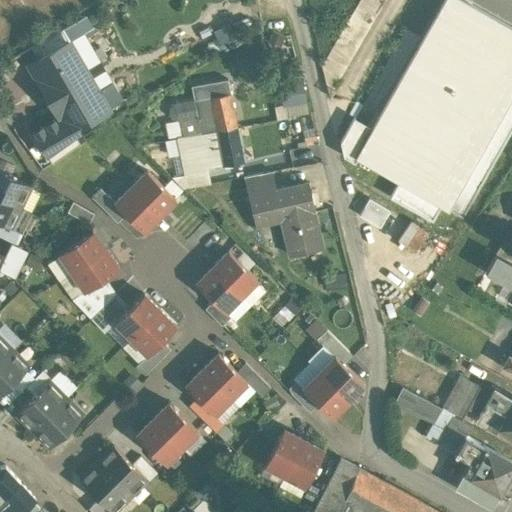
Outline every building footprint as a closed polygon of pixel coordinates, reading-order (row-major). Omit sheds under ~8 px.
[(360,0),(322,67),(329,96),(384,0),(360,0)] [(511,128),(511,28),(459,0),(443,0),(374,128),(354,118),(340,143),(343,157),(354,163),(357,158),(399,181),(390,197),(433,221),(442,205),(464,217),(511,128)] [(31,49),(37,61),(69,42),(92,29),(85,17),(30,48),(31,49)] [(90,79),(69,42),(37,61),(29,66),(49,99),(71,85),(74,89),(90,79)] [(74,135),(71,130),(107,109),(97,91),(90,79),(74,89),(71,85),(49,99),(60,117),(29,135),(46,155),(74,135)] [(228,80),(191,87),(193,100),(176,104),(172,106),(169,109),(169,114),(171,118),(175,121),(179,121),(182,137),(177,138),(178,139),(201,134),(194,101),(231,94),(228,80)] [(97,91),(107,109),(121,101),(111,83),(97,91)] [(302,83),(283,87),(286,105),(305,102),(302,83)] [(231,94),(194,101),(201,134),(217,132),(236,128),(237,128),(231,94)] [(236,128),(217,132),(224,167),(243,163),(236,128)] [(201,134),(178,139),(177,140),(185,175),(173,178),(183,189),(210,185),(207,170),(222,167),(224,167),(217,132),(201,134)] [(80,144),(74,135),(46,155),(52,164),(80,144)] [(31,186),(0,171),(0,197),(20,208),(31,186)] [(175,199),(147,171),(131,187),(159,215),(175,199)] [(272,174),(244,179),(247,195),(268,190),(269,196),(275,194),(274,192),(276,192),(272,174)] [(268,190),(247,195),(255,227),(281,221),(289,257),(321,249),(313,213),(314,213),(314,210),(312,211),(306,187),(308,186),(308,184),(276,192),(274,192),(275,194),(269,196),(268,190)] [(115,203),(114,203),(125,214),(143,231),(159,215),(131,187),(115,203)] [(115,203),(100,188),(91,197),(117,222),(125,214),(114,203),(115,203)] [(20,208),(0,197),(0,224),(9,229),(20,208)] [(94,214),(73,202),(67,213),(88,224),(94,214)] [(9,229),(0,224),(0,237),(14,244),(19,234),(9,229)] [(92,231),(59,253),(72,272),(105,249),(92,231)] [(105,249),(72,272),(85,291),(105,278),(118,269),(105,249)] [(257,279),(228,251),(212,267),(241,295),(257,279)] [(511,262),(495,253),(485,272),(511,286),(511,290),(507,300),(511,302),(511,262)] [(241,295),(212,267),(196,283),(213,300),(225,311),(241,295)] [(327,291),(344,289),(342,276),(325,277),(327,291)] [(105,278),(85,291),(72,300),(90,319),(116,294),(105,278)] [(90,319),(104,333),(115,322),(129,308),(116,294),(90,319)] [(129,308),(115,322),(131,338),(159,310),(143,294),(129,308)] [(225,311),(213,300),(205,309),(222,325),(230,317),(225,311)] [(159,310),(131,338),(147,354),(147,355),(162,340),(176,326),(159,310)] [(353,356),(326,329),(316,339),(334,356),(335,355),(344,365),(353,356)] [(0,362),(12,350),(0,338),(0,362)] [(162,340),(147,355),(147,354),(136,366),(145,374),(170,349),(162,340)] [(361,349),(354,355),(361,363),(368,356),(361,349)] [(12,350),(0,362),(0,396),(29,367),(12,350)] [(236,371),(218,353),(202,369),(230,397),(246,381),(236,371)] [(334,356),(318,372),(347,400),(363,383),(344,365),(335,355),(334,356)] [(270,388),(245,362),(236,371),(246,381),(262,397),(270,388)] [(230,397),(202,369),(186,385),(199,399),(214,413),(230,397)] [(318,372),(302,388),(317,402),(331,416),(347,400),(318,372)] [(460,375),(442,407),(453,414),(453,415),(461,419),(467,409),(480,386),(479,386),(460,375)] [(49,381),(16,414),(33,431),(66,398),(49,381)] [(492,390),(480,384),(479,386),(480,386),(467,409),(499,426),(511,402),(511,397),(494,387),(492,390)] [(302,388),(299,385),(291,394),(309,410),(317,402),(302,388)] [(441,408),(404,388),(397,401),(435,419),(441,408)] [(230,397),(214,413),(222,421),(238,405),(230,397)] [(66,398),(33,431),(50,448),(83,415),(66,398)] [(199,399),(191,407),(216,431),(224,423),(222,421),(214,413),(199,399)] [(197,430),(169,402),(152,419),(181,447),(197,430)] [(511,402),(499,426),(511,433),(511,402)] [(435,419),(425,436),(437,443),(453,415),(453,414),(442,407),(441,408),(435,419)] [(453,415),(437,443),(453,452),(455,448),(456,449),(464,434),(465,435),(471,425),(461,419),(453,415)] [(181,447),(152,419),(136,435),(165,463),(181,447)] [(303,439),(283,429),(264,464),(285,475),(303,439)] [(465,435),(464,434),(456,449),(455,448),(453,452),(468,461),(455,484),(463,489),(486,446),(465,435)] [(303,439),(285,475),(305,485),(324,450),(303,439)] [(114,446),(97,463),(130,496),(146,479),(132,464),(114,446)] [(511,469),(511,461),(486,446),(463,489),(492,505),(511,469)] [(157,472),(140,456),(132,464),(146,479),(148,481),(157,472)] [(340,457),(311,511),(348,511),(351,507),(343,502),(358,467),(340,457)] [(113,511),(130,496),(97,463),(80,480),(111,511),(113,511)] [(0,467),(0,491),(3,496),(5,497),(19,482),(4,467),(0,467)] [(438,511),(435,509),(358,467),(343,502),(351,507),(359,511),(438,511)] [(10,503),(0,511),(23,511),(33,503),(36,500),(19,482),(5,497),(10,503)] [(5,497),(3,496),(0,499),(0,511),(10,503),(5,497)] [(111,511),(96,497),(87,506),(93,511),(111,511)] [(41,511),(33,503),(23,511),(41,511)]
